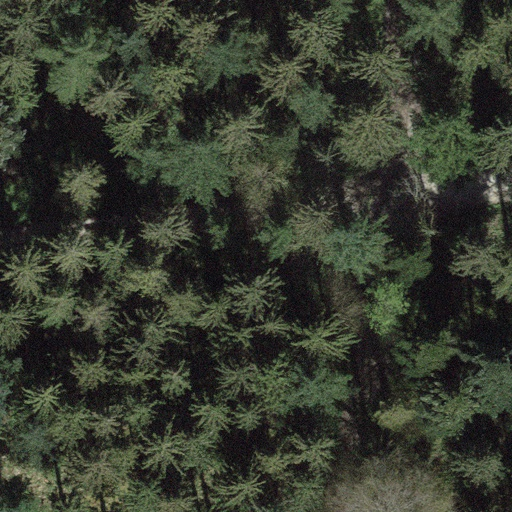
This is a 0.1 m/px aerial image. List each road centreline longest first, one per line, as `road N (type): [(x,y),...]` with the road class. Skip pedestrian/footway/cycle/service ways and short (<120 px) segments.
road 1 (track): [(326,511),(392,199),(390,0)]
road 2 (track): [(0,248),(511,187)]
